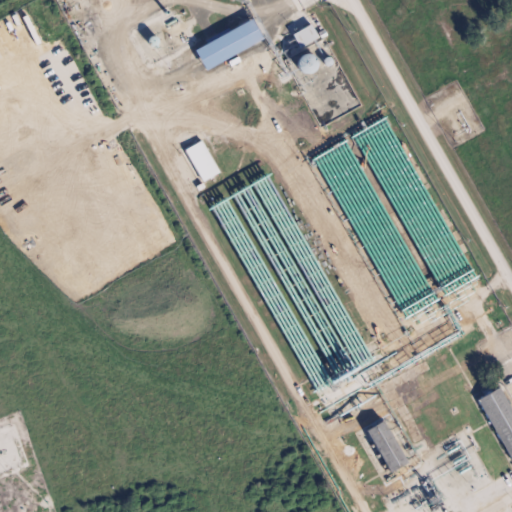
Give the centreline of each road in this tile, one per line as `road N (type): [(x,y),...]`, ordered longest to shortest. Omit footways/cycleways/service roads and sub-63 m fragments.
road 1 (residential): [(369,511),(132,98),(311,0)]
road 2 (residential): [(354,0),(511,279)]
